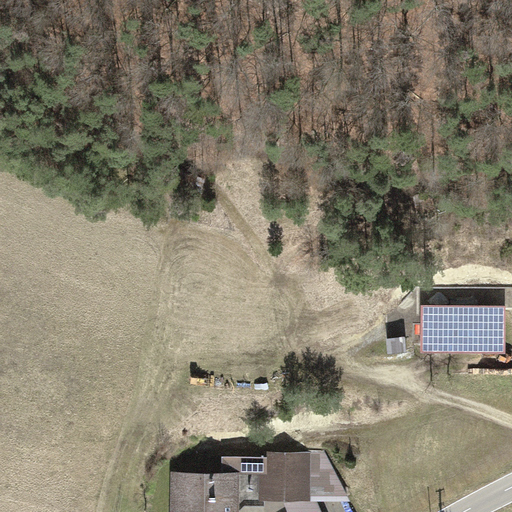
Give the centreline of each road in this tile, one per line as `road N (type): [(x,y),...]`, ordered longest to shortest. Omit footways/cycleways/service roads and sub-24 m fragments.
road 1 (track): [(511,415),(353,357),(303,325),(221,194),(160,160),(89,148)]
road 2 (track): [(440,389),(391,416),(220,439)]
road 3 (track): [(353,357),(418,282),(474,276),(511,284)]
road 4 (track): [(270,271),(359,215),(435,197)]
road 5 (track): [(511,368),(419,363),(391,371)]
